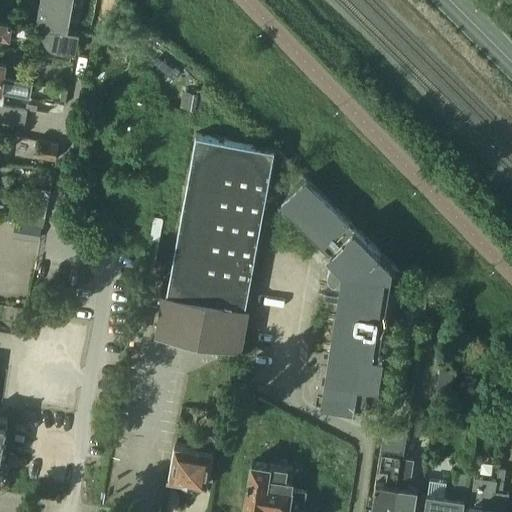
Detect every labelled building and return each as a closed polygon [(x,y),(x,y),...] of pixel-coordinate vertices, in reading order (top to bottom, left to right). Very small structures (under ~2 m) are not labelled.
[(42,0),(38,27),(62,31),(80,34),(86,0),(42,0)] [(14,19),(16,9),(7,8),(6,18),(14,19)] [(15,22),(0,19),(0,36),(12,38),(15,22)] [(80,34),(62,31),(59,51),(77,54),(80,34)] [(72,67),(73,61),(66,59),(65,66),(72,67)] [(9,63),(0,61),(0,76),(6,78),(9,63)] [(205,90),(195,89),(195,92),(185,90),(181,107),(201,111),(205,90)] [(29,110),(0,104),(0,123),(26,127),(29,110)] [(246,307),(276,147),(199,133),(169,293),(162,329),(200,336),(240,343),(246,307)] [(41,141),(38,155),(57,159),(59,145),(41,141)] [(306,177),(279,205),(326,250),(343,266),(323,398),(363,404),(368,379),(378,380),(385,341),(380,340),(392,263),(306,177)] [(45,218),(29,213),(26,224),(43,227),(45,218)] [(41,227),(15,222),(13,236),(38,241),(41,227)] [(148,242),(146,250),(158,252),(160,244),(148,242)] [(423,321),(427,298),(416,288),(411,319),(423,321)] [(2,322),(14,324),(18,308),(6,306),(2,322)] [(454,371),(440,368),(435,399),(449,401),(454,371)] [(511,383),(503,382),(501,396),(511,398),(511,391),(511,383)] [(230,389),(218,388),(214,410),(227,412),(230,389)] [(433,409),(418,406),(413,435),(428,438),(431,417),(433,409)] [(0,463),(8,419),(0,417),(0,463)] [(388,423),(385,479),(416,480),(417,454),(409,454),(410,425),(388,423)] [(180,444),(174,480),(215,487),(221,452),(180,444)] [(259,460),(250,506),(272,510),(273,505),(297,510),(298,507),(312,509),(315,491),(300,488),(302,479),(299,479),(301,467),(259,460)] [(511,470),(505,469),(503,481),(499,510),(498,511),(511,511),(511,493),(510,493),(511,478),(511,470)] [(437,480),(435,492),(431,511),(471,511),(473,499),(472,498),(476,474),(465,472),(460,496),(452,495),(454,482),(437,480)] [(498,511),(499,510),(503,481),(496,479),(495,490),(488,488),(484,508),(478,507),(476,511),(498,511)] [(400,511),(406,487),(384,482),(378,511),(400,511)] [(406,487),(400,511),(422,511),(426,490),(406,487)]
